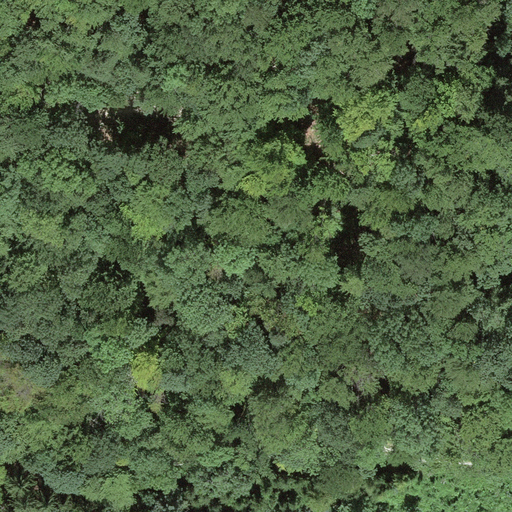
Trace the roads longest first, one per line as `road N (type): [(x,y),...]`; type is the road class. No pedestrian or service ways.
road 1 (track): [(0,422),(37,446),(94,463),(276,452),(511,455)]
road 2 (track): [(0,118),(266,83),(400,43),(453,0)]
